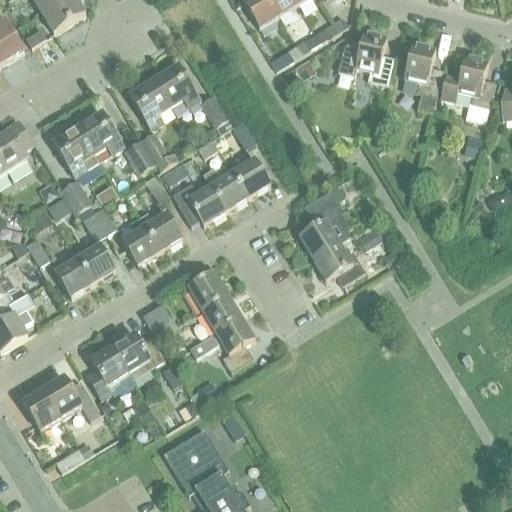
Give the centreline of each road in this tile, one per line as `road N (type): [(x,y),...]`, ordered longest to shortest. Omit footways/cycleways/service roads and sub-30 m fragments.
road 1 (residential): [(0,384),(316,188)]
road 2 (residential): [(0,110),(101,46),(110,7)]
road 3 (residential): [(511,32),(378,0)]
